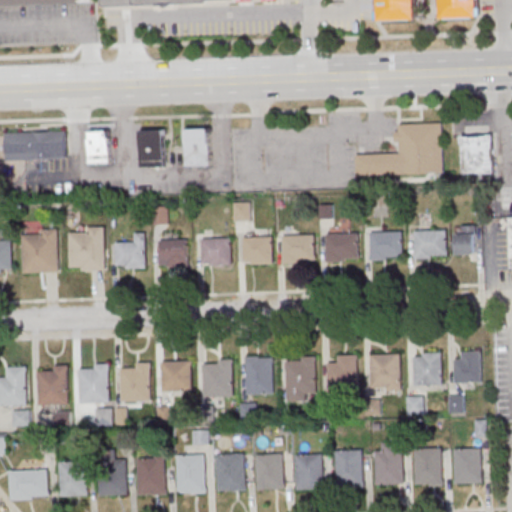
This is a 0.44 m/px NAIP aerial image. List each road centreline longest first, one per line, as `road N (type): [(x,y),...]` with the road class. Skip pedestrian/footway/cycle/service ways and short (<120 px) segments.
road 1 (secondary): [(511,70),(0,89)]
road 2 (residential): [(511,304),(0,322)]
